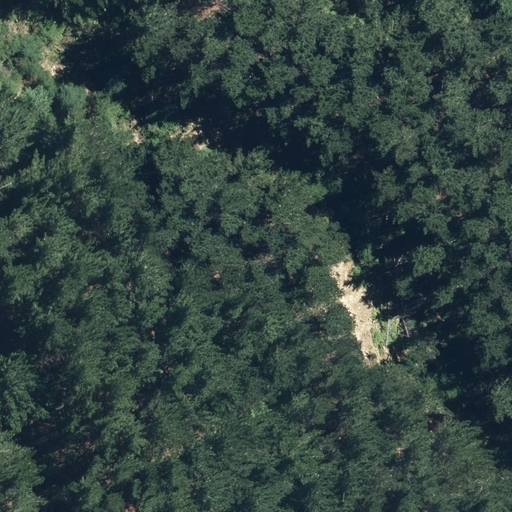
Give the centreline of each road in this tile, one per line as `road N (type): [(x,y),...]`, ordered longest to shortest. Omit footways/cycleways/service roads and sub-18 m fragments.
road 1 (track): [(511,466),(420,270),(323,172),(81,57),(22,0)]
road 2 (track): [(0,366),(31,405),(74,490),(74,511)]
